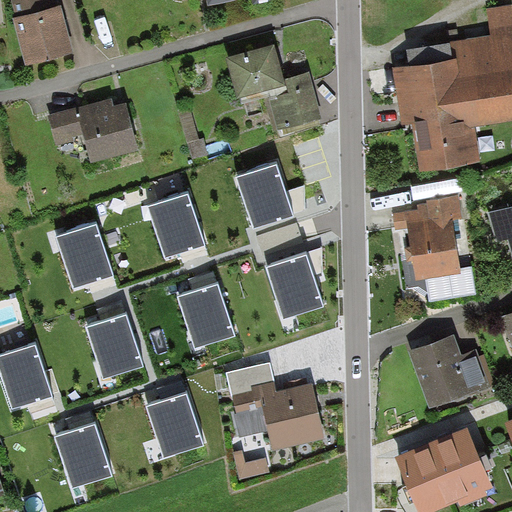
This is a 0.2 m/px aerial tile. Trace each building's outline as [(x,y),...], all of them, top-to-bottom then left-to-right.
[(56,0),(11,0),(16,18),(13,20),(26,68),(74,54),(60,7),(58,7),(56,0)] [(186,0),(190,2),(197,0),(205,0),(208,8),(246,0),(250,0),(254,12),(275,6),(273,0),(186,0)] [(409,67),(394,70),(400,112),(403,127),(411,126),(419,175),(480,165),(474,130),(511,123),(511,4),(486,9),(491,36),(451,42),(451,45),(407,52),(409,67)] [(274,45),(226,58),(237,99),(267,91),(285,85),(284,79),(280,65),(274,45)] [(309,71),(284,79),(285,85),(267,91),(278,132),(322,119),(309,71)] [(114,107),(112,100),(77,109),(84,135),(92,165),(139,153),(126,104),(121,105),(114,107)] [(84,135),(77,109),(49,117),(57,146),(74,142),(73,138),(84,135)] [(276,163),(236,176),(253,229),(293,216),(276,163)] [(189,193),(149,206),(166,259),(206,246),(189,193)] [(418,209),(393,214),(396,231),(407,229),(410,246),(404,247),(406,255),(407,262),(412,261),(415,281),(461,274),(452,221),(463,219),(459,196),(426,201),(427,203),(418,205),(418,209)] [(511,208),(489,214),(497,243),(508,240),(511,253),(511,208)] [(97,222),(57,235),(74,288),(114,275),(97,222)] [(257,236),(263,255),(304,241),(297,222),(257,236)] [(306,255),(266,268),(283,320),(323,308),(306,255)] [(218,283),(178,296),(195,349),(235,336),(218,283)] [(126,311),(86,324),(103,377),(143,364),(126,311)] [(511,313),(501,317),(511,346),(511,313)] [(454,335),(409,353),(431,410),(479,391),(480,394),(497,388),(484,355),(480,357),(477,350),(462,356),(454,335)] [(35,345),(0,355),(0,374),(12,411),(52,398),(35,345)] [(227,373),(232,395),(253,390),(253,388),(275,383),(271,363),(227,373)] [(312,385),(277,393),(275,383),(253,388),(253,390),(232,395),(237,415),(263,409),(268,432),(272,451),(324,440),(315,397),(312,385)] [(187,393),(147,406),(164,459),(204,446),(187,393)] [(263,409),(237,415),(234,415),(239,439),(268,432),(263,409)] [(96,423),(55,436),(72,489),(113,476),(96,423)] [(444,439),(395,459),(417,511),(438,511),(459,504),(461,508),(487,497),(486,493),(492,490),(467,430),(444,439)] [(269,473),(266,458),(246,463),(243,450),(234,452),(240,480),(269,473)]
